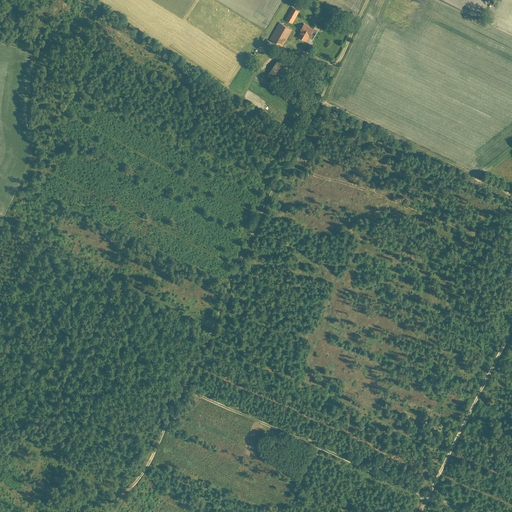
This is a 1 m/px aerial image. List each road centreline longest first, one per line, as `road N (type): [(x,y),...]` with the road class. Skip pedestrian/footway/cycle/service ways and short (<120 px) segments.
road 1 (track): [(0,228),(212,325),(182,392)]
road 2 (track): [(182,392),(464,511)]
road 3 (track): [(212,325),(330,76)]
road 4 (track): [(422,511),(511,324)]
road 5 (track): [(0,437),(124,498)]
road 6 (track): [(182,392),(117,511)]
